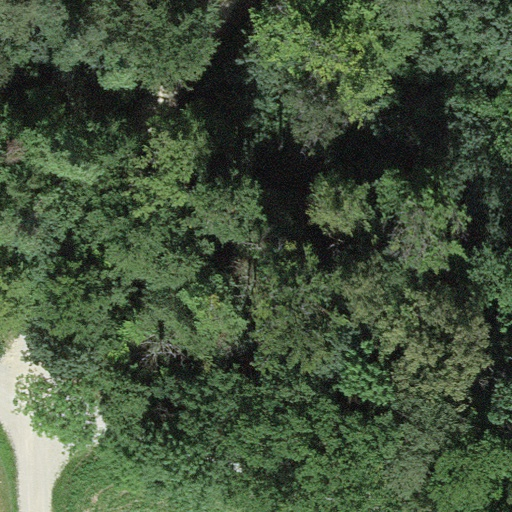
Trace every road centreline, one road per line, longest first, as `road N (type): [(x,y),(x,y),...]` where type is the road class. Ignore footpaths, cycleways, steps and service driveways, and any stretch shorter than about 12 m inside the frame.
road 1 (track): [(31,511),(29,399),(54,279),(96,195),(217,0)]
road 2 (track): [(0,389),(424,511)]
